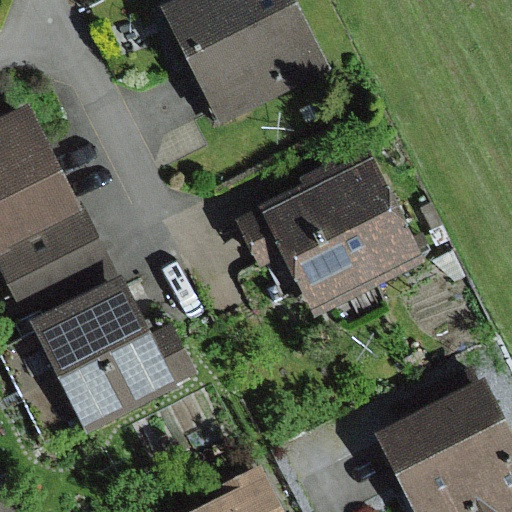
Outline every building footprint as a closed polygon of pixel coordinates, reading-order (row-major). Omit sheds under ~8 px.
[(288,0),(187,0),(153,17),(213,138),(328,82),(288,0)] [(0,257),(76,219),(21,110),(0,120),(0,257)] [(415,271),(365,170),(257,222),(307,323),(415,271)] [(0,282),(22,326),(113,280),(81,216),(76,219),(0,257),(0,282)] [(72,430),(78,442),(172,395),(113,280),(22,326),(28,337),(0,351),(0,365),(41,446),(72,430)] [(511,511),(511,452),(481,387),(368,439),(402,511),(511,511)] [(11,469),(0,474),(0,511),(26,511),(32,509),(11,469)] [(277,511),(256,473),(217,492),(222,501),(200,511),(277,511)]
